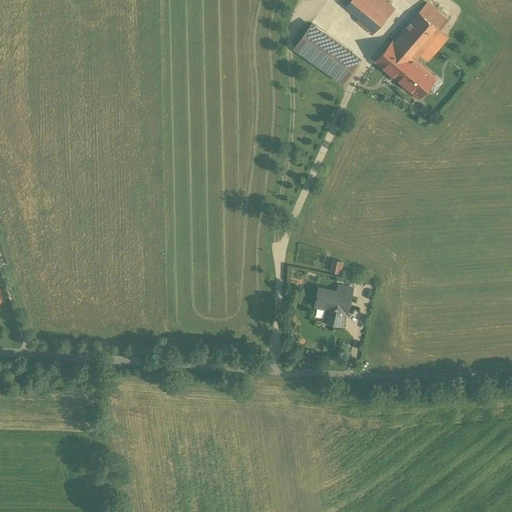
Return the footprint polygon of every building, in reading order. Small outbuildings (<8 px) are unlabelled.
[(385,18),(363,0),(350,0),(346,5),(360,16),(357,20),(372,33),(385,18)] [(386,0),(363,0),(385,18),(394,7),(386,0)] [(419,12),(393,42),(414,59),(419,52),(439,30),(419,12)] [(357,62),(308,27),(294,46),(343,82),(357,62)] [(446,36),(439,30),(419,52),(426,59),(446,36)] [(442,82),(414,59),(393,42),(392,41),(375,60),(418,97),(427,86),(433,91),(442,82)] [(343,272),(346,259),(334,256),(331,269),(343,272)] [(347,312),(352,287),(339,284),(337,291),(318,287),(315,306),(316,306),(316,305),(327,307),(324,319),(342,323),(345,311),(347,312)] [(0,324),(11,320),(7,309),(0,311),(0,303),(4,301),(0,291),(0,324)]
